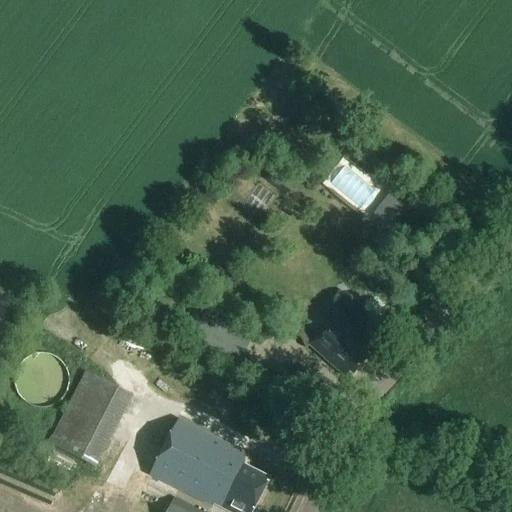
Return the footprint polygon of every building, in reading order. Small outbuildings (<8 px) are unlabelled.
[(400,214),(384,202),(372,217),(388,229),(400,214)] [(366,313),(345,294),(338,293),(333,299),(334,306),(354,324),(359,318),(360,319),(366,313)] [(373,352),(366,346),(376,335),(359,319),(349,331),(335,318),(308,347),(342,378),(348,372),(352,375),(373,352)] [(48,445),(96,469),(133,398),(85,373),(48,445)] [(150,476),(212,508),(213,506),(225,511),(252,511),(269,481),(244,468),(243,455),(179,422),(150,476)] [(200,511),(174,499),(167,511),(200,511)]
